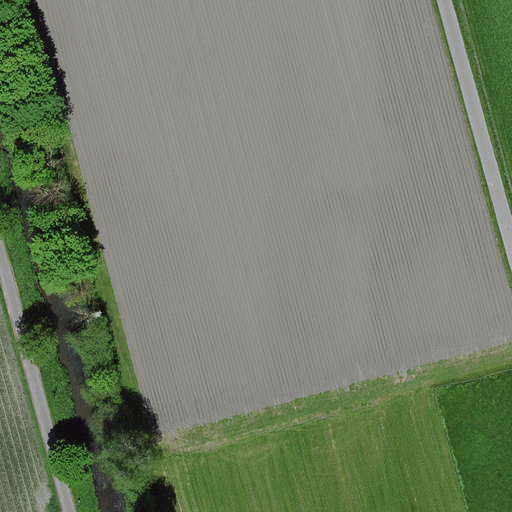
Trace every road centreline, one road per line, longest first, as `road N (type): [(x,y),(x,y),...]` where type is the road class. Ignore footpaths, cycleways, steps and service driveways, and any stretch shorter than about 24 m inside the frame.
road 1 (track): [(0,256),(69,511)]
road 2 (track): [(446,0),(511,242)]
